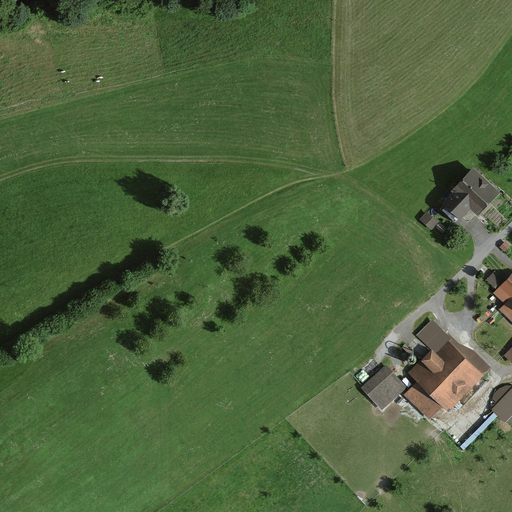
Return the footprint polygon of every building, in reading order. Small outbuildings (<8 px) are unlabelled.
[(458,220),(467,209),(476,217),(497,194),(473,171),(451,194),(453,196),(444,207),(458,220)] [(427,214),(420,221),(432,232),(438,224),(427,214)] [(511,272),(504,281),(494,272),(487,280),(497,290),(494,293),(505,303),(499,310),(511,321),(511,272)] [(471,350),(448,334),(445,337),(433,325),(421,337),(433,348),(410,371),(419,380),(406,393),(432,419),(447,404),(452,408),(490,369),(471,350)] [(511,363),(511,346),(503,355),(511,363)] [(409,388),(389,364),(363,386),(383,409),(409,388)]
